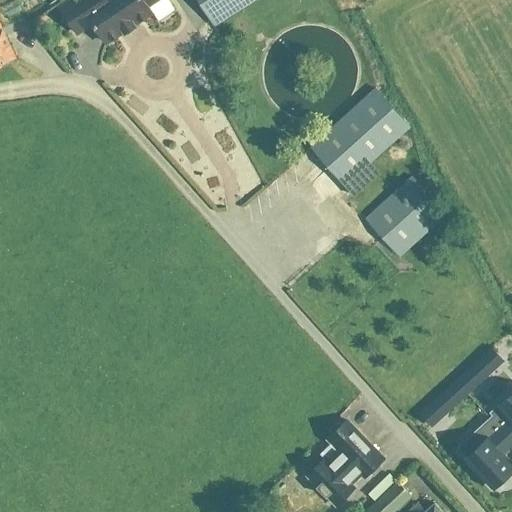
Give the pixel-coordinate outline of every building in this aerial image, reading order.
[(76,32),(92,21),(105,41),(123,29),(124,31),(135,25),(133,22),(151,10),(147,4),(152,0),(69,0),(59,7),(76,32)] [(198,0),(215,26),(256,0),(198,0)] [(0,18),(11,38),(30,27),(18,6),(0,16),(0,18)] [(4,32),(0,25),(0,62),(13,56),(2,33),(4,32)] [(374,88),(311,145),(356,195),(378,175),(368,165),(411,127),(374,88)] [(448,214),(412,175),(368,215),(404,254),(448,214)] [(479,382),(466,368),(454,378),(467,392),(479,382)] [(442,389),(455,403),(467,392),(454,378),(442,389)] [(511,441),(511,393),(492,411),(495,414),(491,418),(511,441)] [(466,457),(493,487),(511,469),(511,463),(503,453),(511,444),(511,441),(491,418),(460,446),(468,455),(466,457)] [(325,458),(319,464),(307,476),(336,505),(355,487),(350,484),(361,473),(365,476),(384,458),(346,420),(342,424),(326,438),(330,443),(320,453),(325,458)] [(389,472),(379,482),(385,489),(396,478),(389,472)] [(363,511),(393,511),(412,495),(398,480),(363,511)] [(385,489),(379,482),(368,493),(375,499),(385,489)] [(405,511),(442,511),(435,503),(425,511),(417,501),(405,511)]
